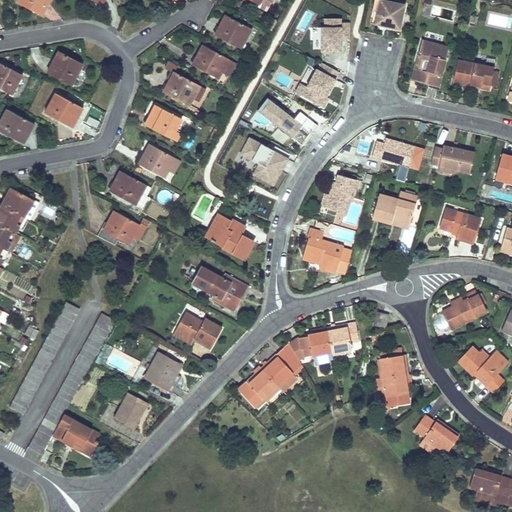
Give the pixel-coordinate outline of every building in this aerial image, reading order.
[(18,0),(17,2),(38,14),(43,6),(46,8),(50,0),(18,0)] [(384,3),(379,2),(374,27),(379,28),(384,3)] [(403,7),(384,3),(379,28),(398,32),(403,7)] [(225,15),(214,34),(238,48),(243,40),(245,41),(251,29),(225,15)] [(321,28),(321,51),(340,51),(340,40),(349,40),(349,23),(340,23),(340,19),(324,19),(324,28),(321,28)] [(418,71),(416,81),(438,87),(448,48),(421,41),(414,69),(418,71)] [(203,45),(192,64),(215,78),(220,70),(222,71),(229,59),(203,45)] [(58,51),(51,63),(54,64),(49,73),(71,84),(76,76),(73,75),(80,63),(58,51)] [(229,59),(222,71),(228,75),(235,63),(229,59)] [(486,59),(484,67),(493,69),(495,61),(486,59)] [(457,61),(452,84),(488,91),(493,69),(484,67),(457,61)] [(0,62),(0,87),(11,94),(16,87),(13,85),(20,73),(0,62)] [(80,63),(73,75),(76,76),(82,65),(80,63)] [(326,97),(339,73),(321,63),(317,70),(316,69),(309,82),(301,96),(323,108),(326,102),(324,100),(326,97)] [(286,89),(294,76),(280,68),(272,81),(286,89)] [(173,71),(163,91),(187,105),(191,98),(193,99),(196,92),(202,96),(206,89),(173,71)] [(20,73),(13,85),(16,87),(22,75),(20,73)] [(302,78),(295,92),(301,96),(309,82),(302,78)] [(55,93),(44,112),(69,126),(73,118),(76,119),(83,107),(55,93)] [(265,98),(257,109),(302,145),(317,125),(306,116),(299,125),(265,98)] [(155,104),(144,124),(176,142),(181,133),(175,131),(182,119),(155,104)] [(7,109),(0,121),(0,130),(21,142),(25,134),(28,136),(34,124),(7,109)] [(244,156),(238,167),(273,186),(288,159),(249,138),(240,154),(244,156)] [(376,143),(372,158),(399,165),(409,168),(419,171),(424,150),(385,140),(384,145),(376,143)] [(149,144),(138,164),(162,177),(166,169),(169,170),(175,158),(149,144)] [(474,153),(442,146),(437,167),(438,167),(453,170),(470,174),(474,153)] [(500,158),(494,179),(511,183),(511,156),(511,157),(511,161),(500,158)] [(405,183),(409,168),(399,165),(395,180),(405,183)] [(120,170),(109,191),(133,204),(137,196),(139,197),(146,186),(146,185),(120,170)] [(329,195),(326,208),(345,214),(352,188),(358,189),(361,181),(338,174),(335,182),(333,182),(329,195)] [(137,196),(133,204),(135,205),(136,204),(142,208),(148,197),(146,196),(151,188),(146,186),(139,197),(137,196)] [(10,187),(5,197),(9,198),(5,206),(21,214),(24,216),(29,208),(33,200),(10,187)] [(324,193),(320,207),(326,208),(329,195),(324,193)] [(378,195),(371,219),(390,225),(391,220),(409,225),(417,198),(399,193),(397,200),(378,195)] [(33,200),(29,208),(34,211),(39,203),(33,200)] [(1,204),(0,205),(0,224),(12,231),(15,233),(20,225),(16,223),(21,214),(5,206),(1,204)] [(444,209),(439,227),(452,232),(453,232),(454,230),(457,231),(456,237),(473,242),(480,220),(444,209)] [(113,210),(99,237),(114,245),(118,239),(127,243),(131,236),(133,237),(138,240),(145,227),(146,228),(150,221),(143,218),(139,224),(113,210)] [(21,214),(16,223),(20,225),(22,226),(27,218),(24,216),(21,214)] [(218,214),(206,236),(211,238),(210,240),(214,242),(215,241),(222,245),(222,247),(244,258),(253,241),(240,234),(244,226),(237,222),(235,223),(234,225),(230,223),(231,221),(218,214)] [(391,220),(390,225),(407,230),(409,225),(391,220)] [(0,245),(2,247),(6,249),(11,241),(7,239),(12,231),(0,224),(0,245)] [(308,237),(303,256),(321,261),(320,264),(319,268),(336,273),(344,247),(321,240),(323,232),(309,228),(306,237),(308,237)] [(511,230),(505,228),(500,248),(511,251),(511,230)] [(303,256),(302,259),(320,264),(321,261),(303,256)] [(201,266),(199,270),(214,278),(216,274),(201,266)] [(193,269),(190,275),(195,277),(194,279),(209,287),(207,290),(213,293),(210,299),(234,312),(239,303),(224,295),(229,286),(244,294),(249,286),(225,273),(222,278),(216,274),(214,278),(199,270),(198,271),(193,269)] [(194,279),(192,282),(207,290),(209,287),(194,279)] [(229,286),(224,295),(239,303),(244,294),(229,286)] [(452,306),(441,311),(450,330),(477,316),(477,315),(485,311),(477,295),(469,299),(468,298),(462,301),(452,306)] [(460,297),(450,302),(452,306),(462,301),(460,297)] [(66,301),(9,406),(22,413),(79,308),(66,301)] [(185,312),(175,330),(193,340),(194,337),(211,346),(222,328),(205,318),(202,322),(185,312)] [(101,313),(25,453),(39,460),(46,448),(64,414),(115,320),(101,313)] [(377,314),(375,324),(384,326),(386,316),(377,314)] [(511,315),(508,314),(500,330),(511,335),(511,315)] [(335,326),(326,328),(331,353),(350,349),(351,349),(350,343),(358,341),(355,322),(346,324),(347,327),(335,329),(335,326)] [(314,333),(307,334),(311,356),(313,355),(331,353),(326,328),(319,329),(319,332),(314,333)] [(175,330),(173,333),(191,343),(193,340),(175,330)] [(194,337),(193,340),(210,349),(211,346),(194,337)] [(267,363),(261,368),(277,386),(301,365),(287,342),(275,354),(276,354),(278,356),(269,365),(267,363)] [(471,346),(457,360),(473,375),(474,374),(485,386),(486,385),(493,392),(503,381),(496,374),(507,363),(495,351),(489,357),(485,361),(477,353),(471,346)] [(481,349),(477,353),(485,361),(489,357),(481,349)] [(159,352),(144,378),(167,390),(171,384),(176,374),(181,364),(159,352)] [(276,354),(267,363),(269,365),(278,356),(276,354)] [(402,354),(379,357),(379,359),(383,378),(408,373),(406,366),(403,366),(403,360),(402,354)] [(301,365),(277,386),(280,389),(303,367),(301,365)] [(246,381),(239,389),(256,407),(264,399),(277,386),(261,368),(255,374),(257,376),(249,383),(246,381)] [(380,378),(376,379),(377,387),(381,387),(384,387),(387,406),(409,402),(407,388),(406,382),(409,382),(408,375),(408,373),(383,378),(380,378)] [(176,374),(171,384),(175,386),(180,376),(176,374)] [(255,374),(246,381),(249,383),(257,376),(255,374)] [(409,382),(406,382),(407,388),(414,387),(414,383),(411,384),(410,375),(408,375),(409,382)] [(277,386),(264,399),(266,402),(280,389),(277,386)] [(129,392),(114,419),(133,429),(138,419),(136,418),(138,415),(140,416),(147,402),(129,392)] [(290,399),(273,414),(288,431),(305,417),(290,399)] [(64,414),(46,448),(54,453),(61,439),(69,444),(71,440),(93,452),(99,441),(97,440),(100,434),(64,414)] [(424,415),(414,429),(424,436),(419,444),(434,456),(439,448),(446,453),(459,435),(436,419),(434,423),(424,415)] [(71,440),(69,444),(91,456),(93,452),(71,440)] [(475,466),(469,486),(477,489),(494,494),(496,494),(496,493),(507,497),(511,481),(511,479),(501,477),(502,473),(475,466)] [(477,489),(474,499),(492,503),(494,494),(477,489)]
